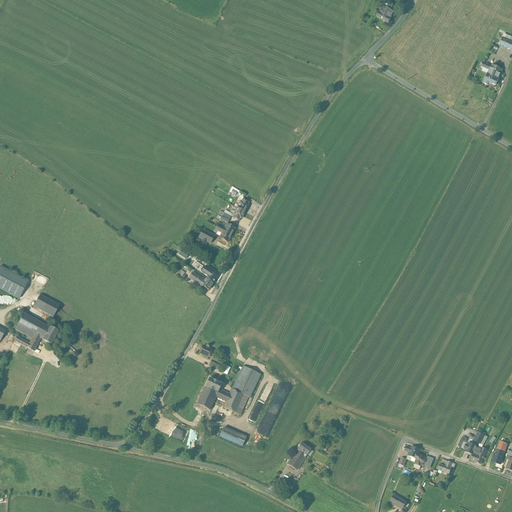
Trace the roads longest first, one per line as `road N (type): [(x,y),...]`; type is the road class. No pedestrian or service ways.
road 1 (unclassified): [(123,446),(158,400),(322,107),(367,56)]
road 2 (unclassified): [(309,511),(218,468),(123,446)]
road 3 (residential): [(375,511),(403,438),(511,478)]
road 4 (unclassified): [(511,148),(367,56)]
road 5 (unclassified): [(123,446),(0,422)]
